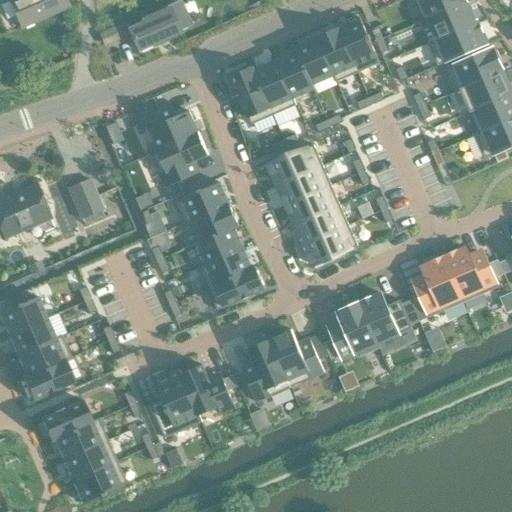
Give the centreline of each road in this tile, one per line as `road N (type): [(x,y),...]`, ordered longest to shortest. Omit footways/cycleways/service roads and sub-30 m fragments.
road 1 (residential): [(190,56),(241,193),(296,302)]
road 2 (residential): [(511,208),(449,228),(296,302)]
road 3 (residential): [(296,302),(139,368)]
road 4 (residential): [(190,56),(322,0)]
